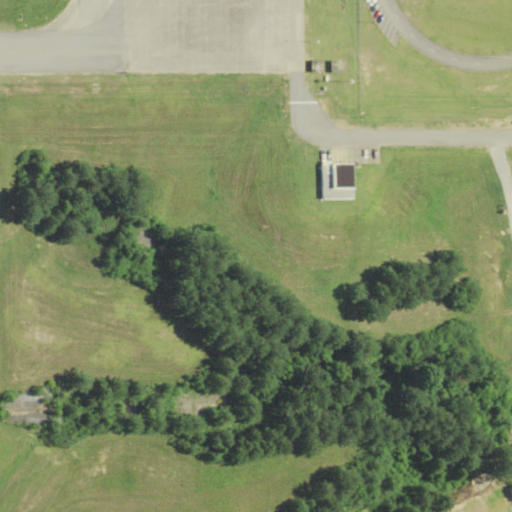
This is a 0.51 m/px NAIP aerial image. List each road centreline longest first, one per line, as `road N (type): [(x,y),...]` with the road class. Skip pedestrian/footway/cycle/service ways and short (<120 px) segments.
road 1 (residential): [(296,73),(302,109),(318,136),(511,137)]
road 2 (residential): [(387,0),(412,36),(436,52),(464,62),(511,62)]
